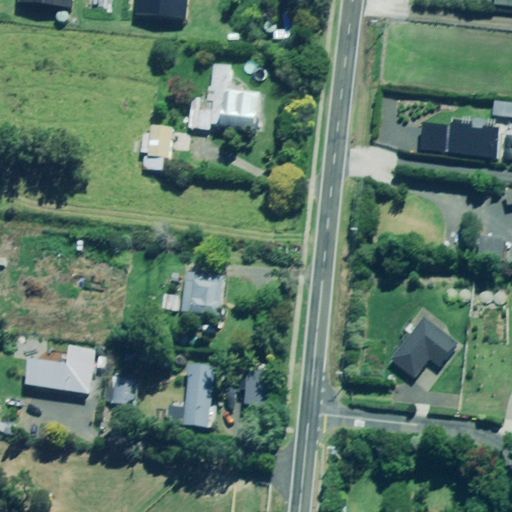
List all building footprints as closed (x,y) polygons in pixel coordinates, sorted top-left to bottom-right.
[(511,0),(498,0),(498,7),(511,9),(511,0)] [(225,130),(262,133),(264,101),(265,96),(234,94),(236,70),(217,68),(215,89),(212,89),(211,103),(184,101),(182,126),(214,129),(225,130)] [(154,136),(132,134),(130,156),(146,157),(144,173),(165,175),(166,162),(174,163),(176,149),(189,151),(190,142),(174,140),(175,130),(155,128),(154,136)] [(511,214),(511,196),(499,199),(503,217),(511,214)] [(508,245),(483,244),(482,265),(508,266),(508,245)] [(226,280),(189,275),(184,315),(221,320),(226,280)] [(182,299),(167,297),(165,311),(180,314),(182,299)] [(460,348),(427,321),(392,362),(415,381),(432,361),(442,369),(460,348)] [(98,355),(74,352),(72,370),(33,364),(30,388),(92,397),(98,355)] [(218,370),(192,368),(189,409),(176,408),(175,429),(214,431),(218,370)] [(122,380),(109,378),(106,404),(137,409),(141,382),(122,380)]
